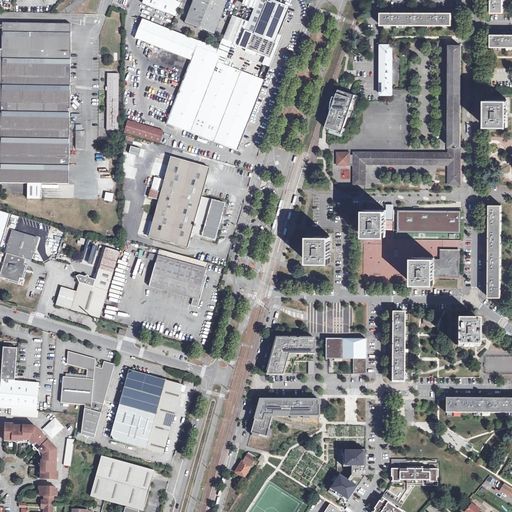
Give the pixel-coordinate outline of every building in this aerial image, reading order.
[(176,0),(144,0),(143,3),(177,16),(182,4),(176,1),(176,0)] [(193,0),(185,22),(214,33),(227,0),(193,0)] [(244,0),(243,3),(255,8),(249,22),(233,15),(224,39),(223,38),(220,47),(225,49),(229,41),(240,45),(239,46),(239,45),(236,53),(244,56),(245,51),(258,56),(258,54),(270,58),(276,43),(275,43),(290,7),(273,0),(244,0)] [(488,0),(488,3),(491,3),(491,12),(503,12),(502,0),(488,0)] [(437,11),(437,13),(418,13),(418,10),(414,11),(414,13),(396,13),(396,10),(392,10),(392,13),(380,13),(380,25),(451,25),(452,13),(441,13),(440,10),(437,11)] [(197,46),(199,40),(144,19),(136,38),(192,59),(197,46)] [(0,182),(28,183),(28,198),(41,198),(42,183),(69,184),(70,128),(71,40),(71,24),(3,23),(3,49),(0,49),(0,182)] [(511,34),(506,35),(506,32),(502,33),(502,35),(491,35),(491,46),(511,46),(511,34)] [(229,41),(225,49),(229,50),(236,53),(239,45),(239,46),(240,45),(229,41)] [(392,94),(392,45),(381,45),(381,94),(392,94)] [(265,80),(224,64),(218,62),(220,55),(216,54),(197,46),(167,123),(237,150),(265,80)] [(219,48),(216,54),(220,55),(218,62),(224,64),(229,50),(225,49),(220,47),(219,46),(219,48)] [(449,147),(460,147),(461,46),(450,46),(449,147)] [(245,51),(244,56),(256,60),(258,56),(245,51)] [(108,73),(107,130),(119,130),(119,73),(108,73)] [(355,94),(339,89),(326,128),(342,134),(355,94)] [(507,126),(508,100),(486,100),(486,126),(507,126)] [(128,120),(124,132),(160,143),(164,131),(128,120)] [(76,131),(76,149),(84,149),(84,131),(76,131)] [(131,146),(129,153),(139,155),(141,149),(131,146)] [(460,147),(449,147),(449,153),(354,152),(354,153),(350,153),(350,152),(337,152),(337,165),(350,165),(350,164),(354,164),(354,184),(365,184),(365,164),(449,165),(449,184),(460,185),(460,147)] [(215,240),(225,203),(202,197),(210,168),(171,157),(149,237),(188,248),(192,233),(215,240)] [(152,173),(163,177),(167,165),(155,162),(152,173)] [(341,169),(341,179),(350,179),(350,169),(341,169)] [(105,192),(104,201),(112,202),(113,194),(105,192)] [(487,214),(487,218),(489,218),(489,237),(487,236),(487,241),(489,240),(489,260),(487,259),(487,263),(489,263),(489,282),(486,281),(486,286),(489,285),(489,296),(500,297),(501,205),(489,205),(489,214),(487,214)] [(363,235),(385,236),(386,229),(462,230),(462,211),(394,209),(386,209),(364,209),(363,235)] [(0,211),(0,249),(11,214),(0,211)] [(6,253),(7,253),(26,259),(31,260),(38,238),(12,230),(6,253)] [(330,262),(330,236),(309,235),(308,262),(330,262)] [(76,276),(79,283),(108,291),(120,252),(106,247),(96,280),(88,278),(85,277),(79,275),(76,276)] [(148,259),(156,261),(149,286),(193,299),(191,305),(198,307),(207,276),(205,275),(208,263),(159,249),(157,255),(150,253),(148,259)] [(413,257),(412,283),(434,284),(434,275),(457,275),(458,252),(442,252),(442,259),(434,259),(434,257),(413,257)] [(24,265),(26,259),(7,253),(3,268),(0,277),(9,280),(19,283),(20,278),(22,279),(26,266),(24,265)] [(100,318),(108,291),(79,283),(77,291),(61,287),(56,305),(72,309),(77,311),(100,318)] [(391,321),(390,325),(393,325),(393,344),(390,344),(390,347),(393,347),(392,366),(390,366),(390,370),(393,370),(392,381),(404,381),(405,312),(393,312),(393,322),(391,321)] [(437,326),(437,319),(423,318),(421,327),(433,329),(435,326),(437,326)] [(480,346),(480,319),(458,319),(457,345),(480,346)] [(314,339),(277,338),(272,357),(267,374),(291,374),(295,361),(309,362),(314,362),(314,339)] [(366,339),(326,339),(326,359),(334,359),(334,361),(342,361),(342,359),(353,359),(353,374),(366,374),(366,339)] [(39,382),(15,380),(18,342),(4,341),(0,396),(0,407),(12,409),(37,411),(39,382)] [(87,378),(66,377),(63,377),(61,403),(85,405),(82,431),(95,435),(101,413),(91,410),(92,401),(104,405),(115,364),(104,361),(102,368),(95,367),(95,366),(95,361),(95,359),(68,351),(67,364),(87,370),(87,375),(87,378)] [(114,440),(146,449),(165,380),(134,371),(128,374),(111,434),(114,440)] [(165,380),(146,449),(164,454),(183,385),(165,380)] [(446,412),(511,412),(511,398),(504,399),(480,398),(456,398),(446,398),(446,412)] [(296,400),(260,400),(254,420),(251,432),(266,437),(273,411),(289,411),(289,415),(318,415),(319,399),(296,400)] [(37,411),(12,409),(11,415),(38,418),(39,411),(37,411)] [(55,418),(42,429),(51,438),(63,427),(55,418)] [(42,464),(44,465),(44,467),(42,468),(42,470),(41,471),(41,475),(42,475),(42,479),(56,479),(56,468),(52,468),(52,462),(56,462),(56,455),(52,455),(50,447),(52,444),(48,440),(45,442),(41,438),(44,435),(40,430),(38,432),(30,430),(30,426),(23,425),(23,430),(17,430),(17,425),(5,425),(5,438),(8,439),(8,441),(12,441),(12,439),(16,439),(16,438),(19,438),(19,439),(30,440),(43,454),(42,464)] [(70,466),(74,439),(68,439),(64,465),(70,466)] [(344,453),(343,453),(343,466),(351,466),(351,475),(348,479),(351,481),(354,476),(359,476),(359,474),(360,474),(361,474),(361,473),(363,473),(363,470),(366,470),(366,460),(366,449),(345,449),(344,453)] [(248,452),(243,461),(250,466),(256,457),(248,452)] [(138,509),(143,511),(154,470),(102,455),(90,495),(93,497),(126,506),(126,507),(125,507),(123,511),(137,511),(138,511),(138,510),(138,509)] [(251,466),(250,466),(243,461),(242,461),(235,471),(243,476),(247,469),(249,470),(251,466)] [(423,467),(407,467),(407,481),(423,481),(423,480),(430,480),(430,482),(438,482),(438,469),(426,469),(426,474),(423,474),(423,467)] [(404,469),(392,468),(392,476),(393,476),(393,481),(396,481),(396,483),(404,483),(404,469)] [(353,493),(358,486),(351,481),(348,479),(339,473),(330,488),(335,492),(334,493),(342,498),(343,497),(348,500),(353,493)] [(511,489),(504,484),(500,490),(511,497),(511,489)] [(48,488),(41,488),(41,491),(40,491),(40,496),(43,497),(43,502),(46,502),(46,509),(43,509),(42,511),(52,511),(53,497),(57,497),(57,490),(48,489),(48,488)] [(374,508),(375,509),(373,511),(372,511),(405,511),(393,503),(394,502),(383,495),(374,508)] [(465,511),(477,511),(479,510),(471,503),(465,511)]
